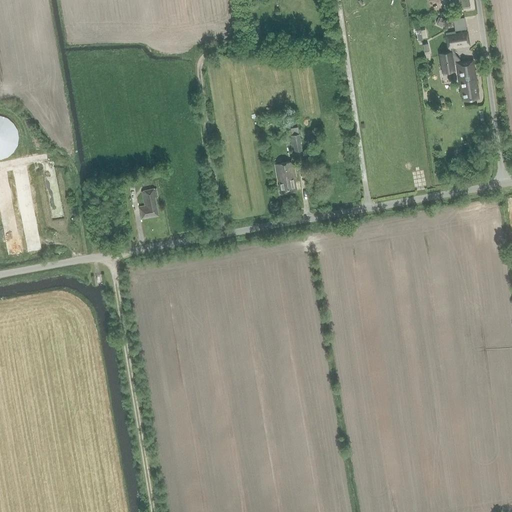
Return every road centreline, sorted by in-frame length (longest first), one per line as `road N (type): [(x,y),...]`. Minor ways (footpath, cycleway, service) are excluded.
road 1 (unclassified): [(0,274),(502,183)]
road 2 (track): [(222,235),(198,60),(236,47),(235,0)]
road 3 (track): [(150,511),(109,255)]
road 4 (unclassified): [(502,183),(478,0)]
